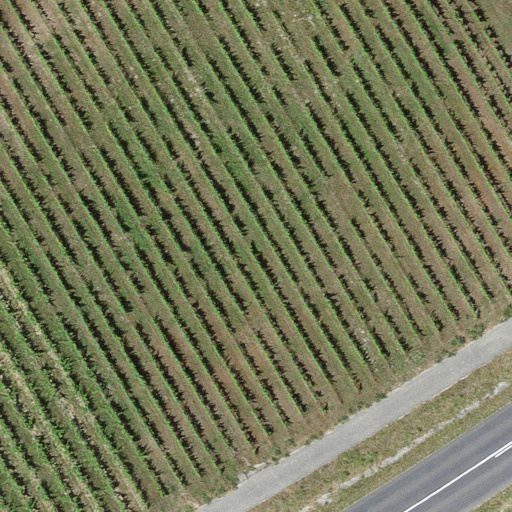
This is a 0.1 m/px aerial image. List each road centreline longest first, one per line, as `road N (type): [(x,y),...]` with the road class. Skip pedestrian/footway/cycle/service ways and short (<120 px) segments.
road 1 (track): [(511,320),(476,350),(196,511)]
road 2 (secondary): [(403,511),(511,438)]
